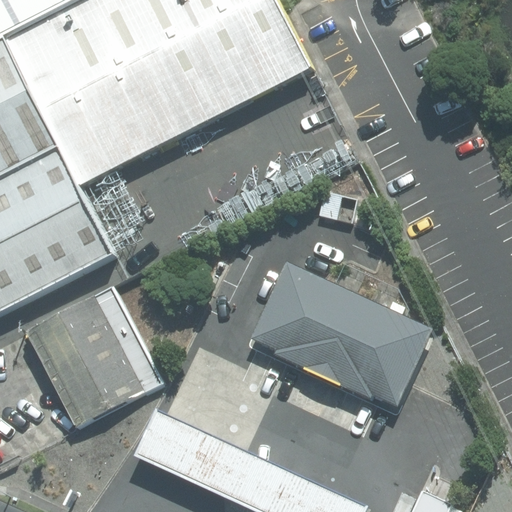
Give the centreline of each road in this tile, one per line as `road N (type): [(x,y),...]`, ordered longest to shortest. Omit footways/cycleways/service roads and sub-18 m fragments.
road 1 (unknown): [(392,511),(404,477),(388,447),(197,360)]
road 2 (unknown): [(134,509),(157,421),(197,360)]
